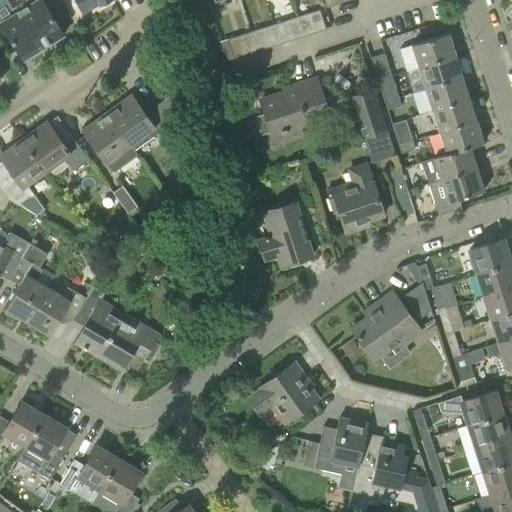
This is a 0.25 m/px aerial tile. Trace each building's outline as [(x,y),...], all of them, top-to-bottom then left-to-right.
[(60,0),(36,0),(30,4),(27,0),(10,10),(13,15),(0,22),(0,23),(23,60),(44,47),(43,45),(50,41),(51,43),(63,35),(51,15),(55,12),(52,6),(60,0)] [(74,0),(81,13),(98,4),(99,6),(110,0),(74,0)] [(319,10),(300,16),(295,18),(300,37),(325,29),(319,10)] [(300,37),(295,18),(273,24),(279,43),(300,37)] [(262,28),(250,32),(256,51),(268,47),(262,28)] [(256,51),(250,32),(220,42),(226,61),(256,51)] [(410,45),(416,64),(417,67),(455,55),(448,33),(410,45)] [(384,53),(370,58),(377,80),(391,76),(384,53)] [(462,77),(455,55),(417,67),(424,89),(462,77)] [(395,89),(391,76),(377,80),(381,93),(395,89)] [(469,99),(462,77),(424,89),(431,111),(469,99)] [(271,134),(328,116),(316,78),(292,86),(294,90),(260,100),(264,114),(255,117),(260,134),(270,131),(271,134)] [(387,131),(373,89),(351,96),(360,122),(356,124),(361,139),(387,131)] [(397,98),(395,89),(381,93),(384,102),(397,98)] [(166,123),(154,107),(144,114),(130,95),(106,113),(130,145),(133,150),(152,137),(155,141),(170,130),(166,123)] [(170,95),(154,107),(166,123),(182,111),(170,95)] [(400,106),(397,98),(384,102),(386,110),(400,106)] [(476,120),(469,99),(431,111),(438,132),(476,120)] [(130,145),(106,113),(82,130),(93,146),(113,173),(125,164),(137,155),(133,150),(130,145)] [(390,124),(394,137),(408,133),(404,120),(390,124)] [(483,142),(476,120),(438,132),(445,153),(445,154),(469,146),(470,147),(483,142)] [(46,121),(22,138),(46,172),(64,159),(73,170),(88,159),(72,137),(62,144),(46,121)] [(394,155),(387,132),(364,139),(371,162),(394,155)] [(413,149),(411,141),(408,133),(394,137),(399,154),(413,149)] [(46,172),(22,138),(0,154),(0,157),(6,166),(0,170),(0,187),(9,199),(18,205),(31,195),(25,187),(46,172)] [(476,168),(470,147),(469,146),(445,154),(445,153),(432,158),(439,180),(476,168)] [(360,222),(383,215),(372,179),(370,180),(364,161),(346,167),(352,186),(327,194),(332,211),(337,209),(345,232),(362,227),(360,222)] [(387,180),(401,175),(399,168),(385,173),(387,180)] [(457,199),(483,190),(476,168),(439,180),(428,184),(438,215),(461,208),(457,199)] [(122,185),(112,193),(127,214),(138,207),(122,185)] [(9,199),(0,187),(0,212),(1,213),(9,199)] [(414,213),(407,194),(406,190),(392,195),(400,217),(414,213)] [(270,236),(257,241),(263,260),(277,255),(280,266),(311,256),(293,200),(262,210),(270,236)] [(14,269),(21,257),(29,243),(9,232),(1,247),(0,246),(0,268),(4,263),(14,269)] [(468,250),(474,269),(476,273),(509,262),(502,239),(468,250)] [(43,270),(39,268),(47,254),(29,243),(21,257),(14,269),(8,279),(18,285),(4,309),(27,322),(47,288),(36,281),(43,270)] [(511,286),(511,270),(509,262),(476,273),(483,296),(511,286)] [(421,282),(422,285),(424,290),(430,288),(432,287),(424,264),(416,266),(421,282)] [(421,282),(403,295),(418,316),(429,308),(424,290),(422,285),(421,282)] [(438,285),(432,287),(430,288),(437,311),(446,308),(438,285)] [(98,355),(122,314),(101,300),(105,293),(92,286),(85,298),(77,311),(88,317),(74,341),(98,355)] [(511,312),(511,286),(483,296),(491,319),(511,312)] [(72,320),(77,311),(85,298),(66,287),(61,296),(47,288),(27,322),(49,335),(62,314),(72,320)] [(420,332),(403,308),(391,291),(370,307),(373,312),(351,328),(373,359),(399,340),(403,345),(420,332)] [(453,331),(446,308),(437,311),(444,334),(453,331)] [(511,337),(511,312),(491,319),(498,342),(511,337)] [(152,356),(158,345),(153,342),(158,334),(140,324),(137,322),(122,314),(98,355),(122,369),(129,358),(133,361),(131,367),(136,370),(145,356),(149,357),(152,356)] [(460,355),(453,331),(444,334),(452,357),(460,355)] [(511,337),(498,342),(485,346),(487,353),(492,355),(498,375),(509,372),(507,366),(511,363),(511,337)] [(465,353),(460,355),(452,357),(461,387),(474,383),(465,353)] [(259,415),(271,406),(283,423),(318,398),(301,375),(303,374),(294,362),(258,388),(259,389),(246,398),(259,415)] [(459,395),(437,403),(440,412),(461,413),(464,412),(468,425),(501,414),(493,391),(461,401),(459,395)] [(25,444),(43,415),(20,402),(9,422),(0,416),(0,438),(4,432),(25,444)] [(413,416),(420,435),(421,440),(430,437),(422,414),(413,416)] [(508,437),(501,414),(468,425),(475,448),(508,437)] [(25,444),(17,459),(38,472),(50,479),(54,472),(64,454),(53,448),(65,428),(67,424),(59,419),(56,423),(43,415),(25,444)] [(358,463),(367,424),(338,418),(331,448),(318,445),(319,442),(307,440),(302,463),(313,466),(340,472),(343,460),(358,463)] [(437,460),(430,437),(421,440),(429,463),(437,460)] [(511,461),(511,448),(508,437),(475,448),(482,471),(511,461)] [(380,442),(376,461),(374,466),(358,463),(352,490),(382,496),(384,485),(412,491),(417,473),(404,470),(407,457),(401,456),(403,447),(380,442)] [(100,489),(117,459),(95,446),(83,466),(73,460),(59,482),(71,489),(78,476),(100,489)] [(95,497),(93,501),(106,509),(106,511),(130,511),(138,498),(136,497),(128,492),(140,472),(117,459),(100,489),(95,497)] [(445,483),(437,460),(429,463),(437,486),(439,485),(445,483)] [(511,486),(511,461),(482,471),(490,494),(511,486)] [(447,508),(443,497),(439,485),(437,486),(431,488),(438,511),(447,508)] [(511,511),(511,486),(490,494),(475,499),(479,509),(493,504),(495,511),(511,511)] [(191,511),(186,505),(182,509),(174,498),(154,511),(191,511)] [(437,511),(433,500),(417,505),(419,511),(437,511)] [(50,511),(53,508),(41,501),(35,511),(50,511)] [(0,511),(7,511),(9,510),(0,503),(0,511)]
